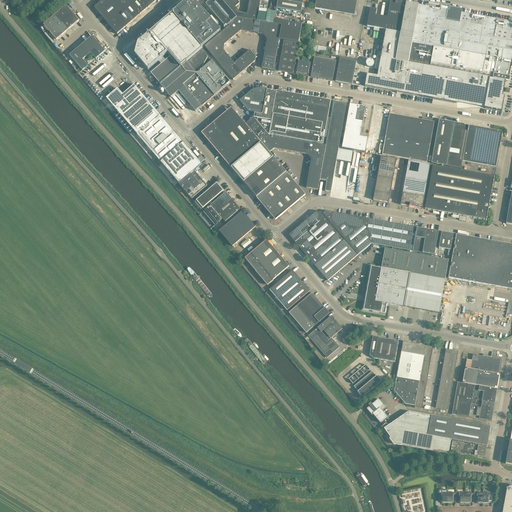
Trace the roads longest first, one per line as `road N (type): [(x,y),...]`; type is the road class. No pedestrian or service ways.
road 1 (unclassified): [(399,511),(372,446),(0,7)]
road 2 (unclassified): [(360,511),(342,472),(0,69)]
road 3 (unclassified): [(184,131),(256,77),(511,121)]
road 4 (unclassified): [(511,346),(346,315),(274,233)]
road 5 (tertiary): [(213,482),(0,352)]
road 6 (unclassified): [(496,232),(314,202),(274,233)]
road 7 (unclassified): [(274,233),(184,131)]
